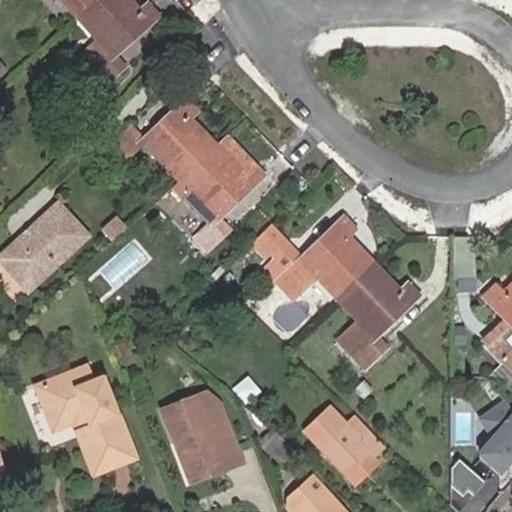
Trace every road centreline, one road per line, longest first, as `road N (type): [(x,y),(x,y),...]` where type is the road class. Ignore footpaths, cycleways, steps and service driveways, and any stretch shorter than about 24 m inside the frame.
road 1 (residential): [(262,26),(309,94),(388,171),(449,191),(511,177)]
road 2 (residential): [(511,47),(477,24),(425,10),(354,12)]
